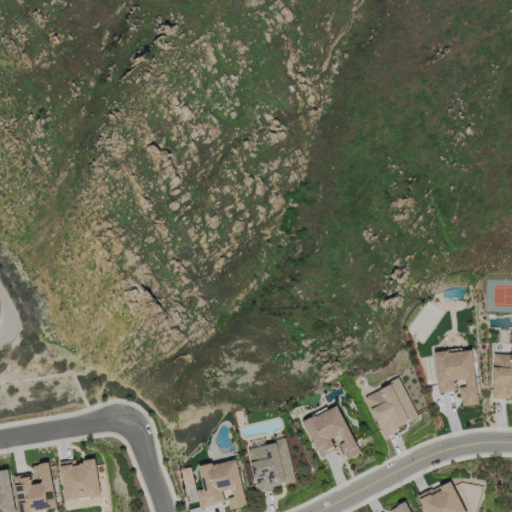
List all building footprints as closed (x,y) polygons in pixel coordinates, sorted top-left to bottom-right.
[(440,393),(439,383),(441,382),(437,351),(451,350),(451,352),(476,349),(481,396),(479,396),(480,403),(465,404),(464,396),(462,396),(461,386),(462,386),(462,379),(459,380),(460,389),(458,389),(458,390),(440,393)] [(493,397),(494,352),(511,352),(511,394),(508,394),(507,397),(493,397)] [(366,397),(390,385),(388,382),(400,376),(420,417),(410,422),(409,420),(406,422),(407,424),(400,428),(400,429),(386,436),(366,397)] [(340,403),(364,452),(348,460),(339,443),(345,441),(342,435),(334,439),(337,446),(335,447),(336,449),(322,456),(305,421),(340,403)] [(259,493),(248,448),(275,442),(275,440),(286,437),(297,481),(273,487),(274,489),(259,493)] [(66,502),(59,461),(75,459),(76,465),(80,464),(80,463),(85,462),(84,460),(96,458),(102,496),(66,502)] [(199,466),(214,462),(214,465),(237,459),(248,504),(231,508),(228,498),(236,496),(234,488),(223,491),(226,501),(201,507),(197,490),(204,489),(199,466)] [(19,511),(13,476),(29,473),(29,476),(30,476),(32,485),(43,483),(41,472),(35,473),(33,466),(49,463),(57,507),(34,511),(19,511)] [(180,468),(183,487),(193,486),(190,467),(180,468)] [(15,511),(0,511),(0,469),(8,469),(15,511)] [(425,511),(419,498),(452,482),(466,511),(425,511)] [(393,511),(392,510),(407,502),(412,511),(393,511)]
